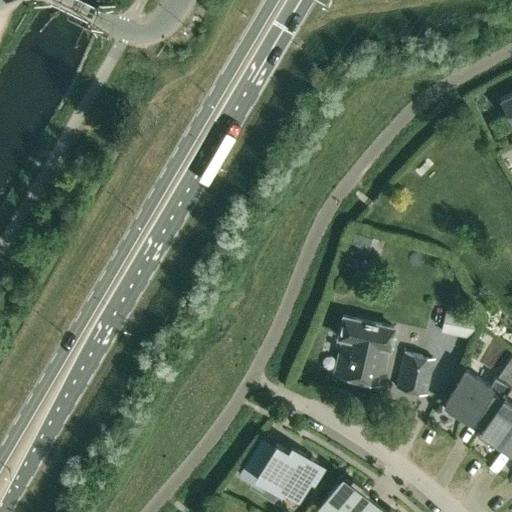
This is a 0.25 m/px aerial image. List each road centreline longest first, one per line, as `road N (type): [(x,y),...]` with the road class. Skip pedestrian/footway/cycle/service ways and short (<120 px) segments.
road 1 (primary): [(3,511),(306,0)]
road 2 (primary): [(274,0),(0,463)]
road 3 (residential): [(458,511),(355,434),(252,377)]
